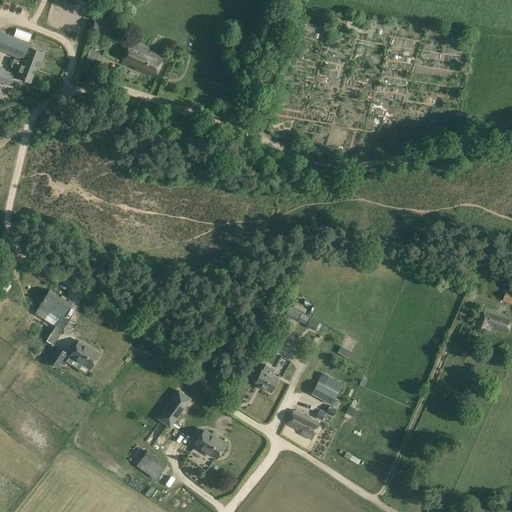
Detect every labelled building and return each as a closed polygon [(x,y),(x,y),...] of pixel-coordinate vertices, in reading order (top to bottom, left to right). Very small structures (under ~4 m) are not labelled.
[(111,21),(95,18),(93,34),(109,37),(111,21)] [(0,49),(26,59),(25,62),(24,63),(36,67),(39,68),(44,53),(28,47),(30,43),(0,31),(0,32),(0,49)] [(163,56),(131,43),(122,63),(131,67),(131,64),(137,66),(135,69),(154,77),(163,56)] [(87,61),(101,64),(103,53),(89,50),(87,61)] [(31,82),(36,67),(24,63),(25,62),(22,61),(16,77),(31,82)] [(15,76),(0,68),(0,81),(10,86),(15,76)] [(50,290),(35,313),(55,327),(61,318),(71,303),(64,299),(50,290)] [(511,292),(507,291),(503,300),(511,304),(511,292)] [(306,314),(309,309),(296,302),(293,308),(290,307),(286,314),(306,324),(311,316),(306,314)] [(511,323),(511,316),(486,307),(480,326),(491,330),(492,327),(508,333),(511,323)] [(47,332),(50,326),(38,318),(34,324),(47,332)] [(306,326),(315,331),(319,323),(310,318),(306,326)] [(292,329),(282,323),(269,347),(279,353),(292,329)] [(100,353),(79,340),(70,355),(90,368),(100,353)] [(66,352),(59,347),(49,362),(57,366),(66,352)] [(340,347),(337,352),(348,359),(351,353),(340,347)] [(271,367),(266,364),(263,370),(263,369),(255,382),(271,391),(278,378),(268,372),(271,367)] [(317,382),(311,394),(332,405),(332,404),(337,407),(338,403),(334,401),(338,393),(324,385),(317,382)] [(179,391),(158,418),(170,427),(190,399),(179,391)] [(337,409),(329,405),(326,412),(325,413),(332,417),(337,409)] [(349,407),(346,412),(355,416),(358,411),(349,407)] [(320,409),(315,417),(322,420),(325,413),(326,412),(320,409)] [(320,423),(295,410),(288,423),(302,431),(301,433),(312,439),(320,423)] [(161,435),(165,424),(158,422),(155,433),(161,435)] [(213,436),(205,430),(195,444),(211,455),(212,454),(216,457),(226,444),(214,435),(213,436)] [(138,467),(159,479),(169,462),(147,450),(138,467)]
